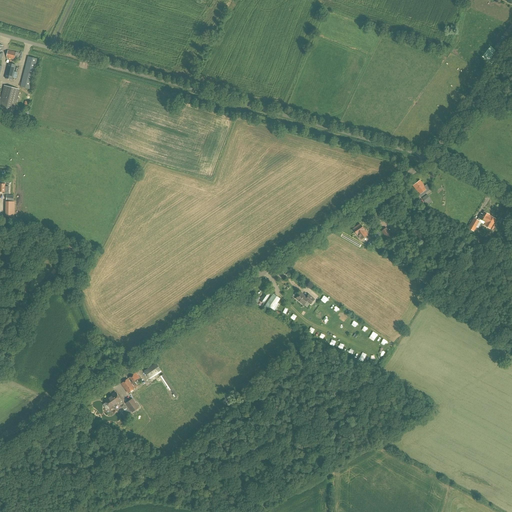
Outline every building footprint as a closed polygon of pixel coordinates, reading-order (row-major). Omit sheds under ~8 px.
[(17,60),(18,53),(8,50),(6,58),(17,60)] [(29,89),(37,59),(28,57),(20,87),(29,89)] [(12,80),(15,65),(8,63),(5,78),(12,80)] [(0,113),(12,116),(19,90),(4,86),(0,102),(0,113)] [(25,121),(27,115),(16,112),(14,118),(25,121)] [(419,195),(426,189),(420,180),(413,186),(419,195)] [(0,192),(4,192),(4,194),(9,194),(9,187),(5,187),(5,184),(0,183),(0,192)] [(428,205),(432,201),(427,195),(422,198),(425,203),(426,202),(428,205)] [(14,217),(15,202),(5,201),(5,217),(14,217)] [(489,215),(484,212),(482,214),(481,214),(478,218),(486,223),(484,225),(490,229),(496,219),(490,216),(490,217),(488,216),(489,215)] [(474,232),(480,221),(474,218),(468,228),(474,232)] [(361,240),(368,235),(364,230),(360,224),(353,229),(357,234),(361,240)] [(390,241),(393,238),(392,237),(393,236),(386,227),(381,231),(388,240),(389,240),(390,241)] [(264,304),(271,293),(267,290),(259,301),(264,304)] [(306,297),(301,293),(296,299),(304,305),(307,301),(311,304),(315,299),(309,294),(306,297)] [(274,313),(280,304),(278,303),(280,299),(273,294),(264,306),(274,313)] [(149,378),(161,370),(156,363),(144,371),(149,378)] [(140,378),(135,372),(121,384),(128,393),(143,382),(140,378)] [(175,397),(178,396),(163,374),(161,376),(175,397)] [(110,408),(121,400),(116,392),(104,400),(110,408)] [(222,402),(226,406),(234,398),(230,394),(222,402)] [(132,413),(139,408),(132,398),(125,403),(132,413)]
